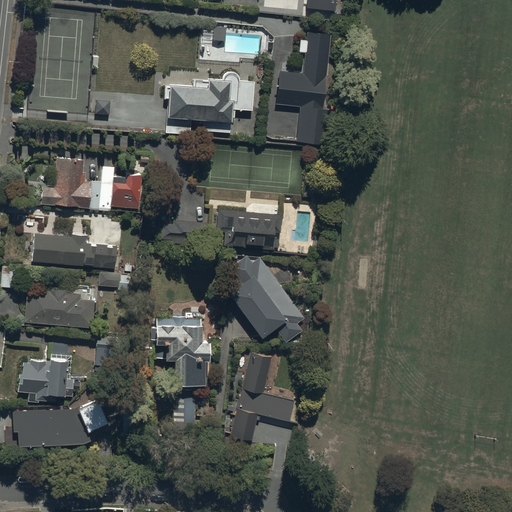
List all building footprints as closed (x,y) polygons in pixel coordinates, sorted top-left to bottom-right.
[(302,72),(278,70),(275,103),(299,105),(296,140),(325,142),(328,108),(321,108),(328,32),(306,30),(305,39),(299,39),(298,51),(304,51),(302,72)] [(251,109),(252,80),(252,79),(238,79),(238,78),(238,77),(238,76),(238,75),(237,74),(237,73),(236,72),(235,71),(234,71),(233,70),(232,70),(231,70),(230,70),(229,70),(228,70),(227,71),(226,71),(225,72),(224,73),(223,74),(223,75),(222,76),(222,77),(222,78),(205,77),(205,82),(203,82),(203,84),(164,82),(163,98),(165,98),(164,132),(181,133),(181,130),(229,132),(230,116),(234,116),(234,108),(251,109)] [(109,97),(94,97),(93,113),(108,114),(109,97)] [(83,158),(55,156),(53,181),(46,180),(46,185),(40,185),(39,203),(87,206),(87,209),(109,210),(109,206),(139,207),(141,173),(124,172),(124,175),(111,174),(110,183),(101,182),(101,180),(96,180),(97,175),(83,174),(84,171),(82,170),(83,158)] [(280,214),(217,208),(215,230),(223,230),(223,238),(211,237),(210,243),(273,249),(273,246),(277,247),(277,238),(272,238),(273,230),(279,231),(280,214)] [(210,222),(173,218),(172,222),(161,221),(159,247),(207,251),(210,222)] [(29,260),(33,260),(80,264),(80,262),(89,262),(89,265),(113,267),(115,244),(110,243),(110,245),(105,245),(105,242),(94,241),(94,243),(89,243),(89,240),(85,239),(86,234),(58,231),(57,234),(32,232),(29,260)] [(302,316),(258,256),(250,262),(245,255),(230,266),(240,280),(227,290),(260,335),(273,326),(284,341),(300,329),(295,322),(302,316)] [(1,264),(0,272),(0,286),(21,288),(23,266),(1,264)] [(118,271),(98,270),(97,285),(117,286),(118,271)] [(22,321),(24,321),(91,325),(92,299),(78,299),(79,292),(66,291),(66,286),(47,285),(46,289),(24,288),(22,321)] [(182,383),(193,383),(202,383),(202,358),(206,358),(206,340),(198,340),(198,312),(184,312),(184,314),(170,314),(170,316),(154,316),(154,322),(152,322),(152,326),(149,326),(149,338),(152,338),(152,341),(162,341),(162,358),(171,358),(171,383),(182,383)] [(71,353),(49,352),(49,357),(47,357),(47,360),(29,359),(29,360),(21,360),(21,373),(17,372),(16,391),(27,391),(26,400),(37,401),(37,400),(55,400),(55,393),(71,394),(72,375),(69,375),(69,360),(70,360),(71,353)] [(255,412),(287,419),(292,398),(261,391),(269,356),(249,352),(230,434),(249,439),(255,412)] [(195,392),(172,392),(172,437),(194,437),(195,392)] [(15,429),(15,444),(79,441),(89,439),(87,434),(89,434),(109,427),(97,395),(69,405),(10,409),(11,430),(15,429)]
